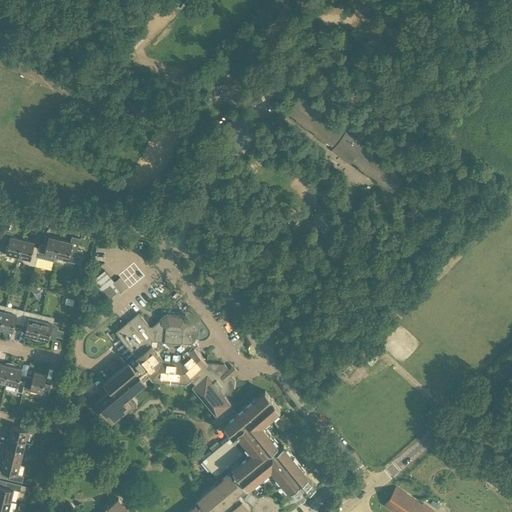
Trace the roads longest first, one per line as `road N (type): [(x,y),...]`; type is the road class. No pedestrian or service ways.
road 1 (residential): [(373,486),(212,272),(187,250),(141,229),(0,210)]
road 2 (unknown): [(352,177),(352,225),(335,261),(294,298),(271,359)]
road 3 (tertiary): [(373,486),(511,362)]
road 4 (track): [(203,110),(151,193),(141,229)]
